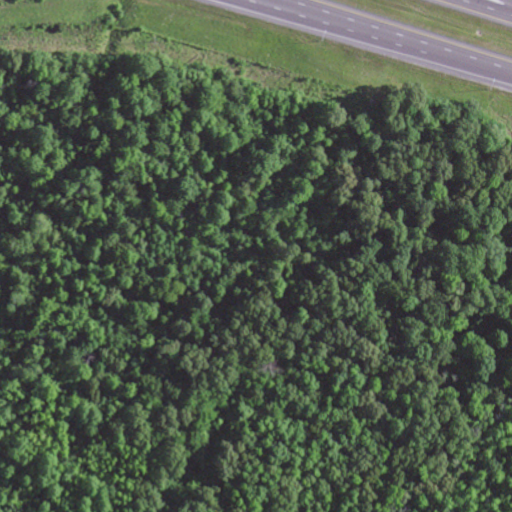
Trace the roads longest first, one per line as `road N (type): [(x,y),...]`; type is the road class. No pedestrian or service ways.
road 1 (motorway): [(274,0),(511,73)]
road 2 (motorway): [(237,0),(391,36)]
